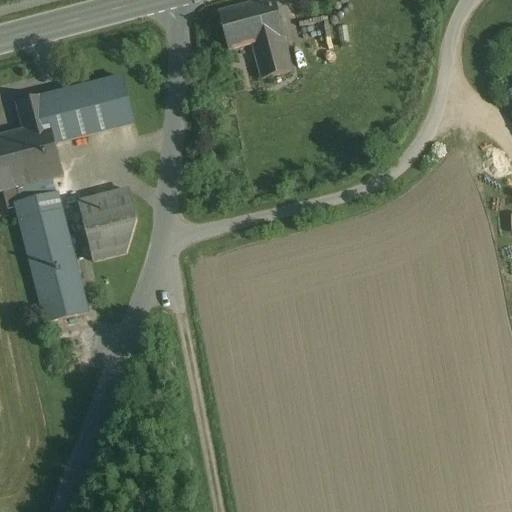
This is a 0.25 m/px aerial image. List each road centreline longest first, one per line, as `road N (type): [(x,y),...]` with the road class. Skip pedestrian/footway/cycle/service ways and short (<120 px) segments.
road 1 (unclassified): [(163,239),(350,194),(404,162),(438,113),(447,46),(468,0)]
road 2 (unclassified): [(58,511),(163,266),(163,239)]
road 3 (track): [(163,266),(217,511)]
road 4 (unclassified): [(163,239),(185,0)]
road 5 (primary): [(0,40),(152,0)]
